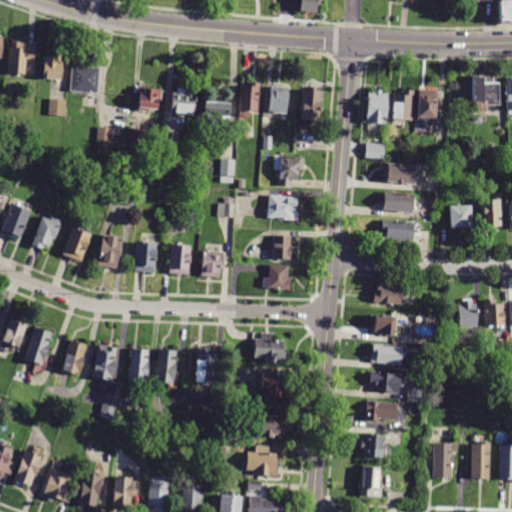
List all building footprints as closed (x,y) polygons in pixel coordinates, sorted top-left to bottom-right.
[(301,0),(301,13),(317,14),(317,7),(322,8),(322,0),(301,0)] [(511,0),(503,0),(503,5),(501,5),(501,26),(511,25),(511,0)] [(10,47),(8,72),(25,74),(26,57),(34,58),(36,43),(16,41),(15,47),(10,47)] [(42,78),(44,55),(59,56),(58,60),(63,60),(61,79),(42,78)] [(70,90),(98,92),(100,66),(72,63),(70,90)] [(473,77),(474,106),(477,106),(477,114),(488,114),(487,107),(502,106),(501,83),(485,84),(485,76),(473,77)] [(242,87),(240,117),(251,118),(251,113),(259,113),(261,84),(252,84),(252,87),(242,87)] [(140,85),(138,110),(147,111),(147,108),(157,109),(158,99),(161,99),(162,89),(144,88),(145,85),(140,85)] [(170,113),(172,92),(177,92),(178,87),(187,87),(187,92),(195,92),(194,115),(170,113)] [(272,88),(270,115),(288,116),(290,89),(272,88)] [(303,91),(301,121),(322,123),(324,92),(303,91)] [(369,93),(368,125),(386,126),(388,95),(383,95),(383,92),(374,91),(374,94),(369,93)] [(394,96),(393,120),(413,121),(414,92),(405,92),(405,96),(394,96)] [(420,97),(419,117),(416,117),(415,132),(428,133),(429,121),(437,122),(439,92),(432,92),(432,98),(420,97)] [(49,98),(66,99),(65,115),(48,114),(49,98)] [(206,104),(205,129),(223,129),(224,119),(231,120),(232,106),(206,104)] [(482,124),(473,124),(473,115),(482,115),(482,124)] [(108,147),(98,146),(99,142),(96,142),(97,128),(112,129),(111,143),(108,143),(108,147)] [(147,129),(145,145),(130,143),(132,128),(147,129)] [(177,146),(163,145),(164,131),(178,132),(177,146)] [(270,136),(272,137),(271,150),(262,149),(263,136),(270,136)] [(364,144),(382,144),(382,158),(364,157),(364,144)] [(277,185),(278,170),(273,170),(274,155),(304,158),(303,170),(297,170),(296,180),(291,180),(290,187),(277,185)] [(221,161),(221,176),(235,177),(235,161),(221,161)] [(414,185),(382,182),(384,163),(415,165),(414,185)] [(91,184),(89,190),(95,192),(97,185),(91,184)] [(120,203),(122,189),(135,191),(133,206),(120,203)] [(411,212),(382,210),(383,192),(413,194),(411,212)] [(266,196),(295,199),(294,212),(296,212),(296,221),(264,218),(266,196)] [(232,204),(234,204),(233,217),(217,216),(218,203),(222,203),(223,197),(232,198),(232,204)] [(480,226),(479,199),(497,198),(499,225),(480,226)] [(3,230),(1,230),(11,204),(30,211),(20,237),(3,230)] [(447,205),(468,204),(469,226),(448,227),(447,205)] [(38,227),(42,216),(50,220),(52,217),(60,220),(59,223),(60,224),(54,240),(52,239),(49,246),(43,244),(42,249),(31,245),(38,227)] [(410,243),(378,240),(380,219),(411,222),(410,243)] [(63,255),(62,255),(72,227),(90,234),(80,261),(63,255)] [(110,235),(119,237),(114,269),(95,266),(100,234),(110,235)] [(271,237),(271,236),(290,237),(289,259),(270,258),(271,237)] [(135,272),(132,272),(134,242),(154,243),(152,273),(135,272)] [(171,244),(191,246),(188,275),(168,274),(171,244)] [(219,277),(200,276),(202,251),(221,253),(219,277)] [(268,267),(268,265),(287,266),(286,279),(288,279),(288,290),(262,288),(263,278),(268,278),(268,267)] [(399,304),(373,302),(374,292),(376,292),(377,284),(400,285),(399,304)] [(458,328),(457,305),(461,305),(461,301),(471,300),(472,304),(476,304),(477,327),(458,328)] [(503,304),(504,326),(502,326),(502,328),(493,328),(493,326),(483,326),(481,300),(493,300),(493,305),(503,304)] [(393,338),(371,336),(373,315),(394,317),(393,338)] [(3,337),(10,318),(27,325),(18,348),(1,341),(3,337)] [(52,333),(40,365),(24,359),(36,327),(52,333)] [(284,363),(264,362),(264,358),(253,357),(254,339),(260,339),(260,332),(273,333),(273,340),(282,341),(282,353),(284,353),(284,363)] [(86,345),(78,375),(61,371),(69,340),(86,345)] [(401,351),(405,352),(405,358),(400,358),(400,365),(370,363),(372,343),(401,346),(401,351)] [(92,377),(98,345),(116,348),(111,381),(92,377)] [(128,381),(131,349),(148,350),(145,383),(128,381)] [(154,382),(158,349),(176,351),(172,385),(154,382)] [(206,382),(194,381),(195,362),(196,362),(197,350),(215,351),(213,382),(206,382)] [(405,387),(398,387),(397,394),(373,392),(373,384),(368,383),(369,372),(399,374),(399,378),(405,379),(405,387)] [(258,375),(280,377),(278,388),(281,388),(280,398),(263,396),(264,389),(257,388),(258,375)] [(408,384),(422,385),(421,403),(407,402),(408,384)] [(394,421),(378,419),(378,421),(364,420),(364,416),(362,416),(363,402),(395,405),(394,421)] [(111,405),(115,406),(113,420),(99,417),(101,403),(111,405)] [(275,416),(275,425),(279,426),(278,435),(271,434),(271,438),(259,437),(260,434),(244,433),(245,414),(275,416)] [(381,458),(361,457),(361,449),(357,449),(358,442),(362,442),(362,434),(382,436),(381,458)] [(468,444),(480,444),(480,442),(488,442),(487,478),(468,478),(468,444)] [(457,443),(456,452),(451,452),(451,454),(453,454),(453,465),(451,465),(450,478),(432,478),(433,443),(457,443)] [(511,480),(495,480),(497,445),(503,445),(503,443),(511,443),(511,480)] [(8,475),(3,473),(2,477),(0,476),(0,445),(12,450),(8,461),(14,463),(10,475),(8,475)] [(273,454),(273,463),(275,463),(274,476),(251,475),(251,472),(243,471),(244,453),(252,453),(253,446),(266,446),(266,454),(273,454)] [(33,453),(41,456),(29,487),(14,481),(25,450),(33,453)] [(369,498),(358,497),(358,490),(356,490),(358,468),(359,468),(359,466),(372,467),(372,469),(376,469),(374,493),(369,493),(369,498)] [(67,488),(62,500),(43,493),(52,467),(72,474),(67,488)] [(91,474),(98,475),(96,485),(98,486),(96,497),(95,496),(94,507),(76,505),(77,496),(74,495),(76,483),(80,483),(81,473),(91,474)] [(142,510),(140,510),(140,496),(146,497),(147,475),(163,476),(162,482),(166,482),(164,511),(152,511),(152,510),(142,510)] [(123,477),(130,477),(130,483),(131,483),(130,499),(129,499),(128,510),(110,509),(111,477),(123,477)] [(260,490),(247,489),(248,482),(260,482),(260,490)] [(193,486),(199,486),(196,511),(173,511),(174,499),(179,500),(180,484),(193,486)] [(211,511),(213,498),(216,498),(216,495),(241,496),(239,511),(211,511)] [(247,511),(247,496),(262,497),(262,499),(280,499),(280,511),(247,511)]
